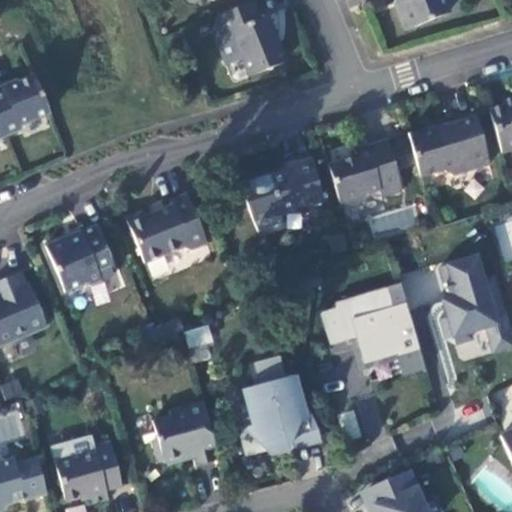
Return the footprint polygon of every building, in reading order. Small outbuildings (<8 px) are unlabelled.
[(398,0),(399,1),(389,5),(400,31),(443,15),(436,0),(398,0)] [(263,21),(255,2),(215,18),(224,37),(211,42),(221,66),(240,58),(248,75),(286,59),(269,18),(263,21)] [(20,126),(50,113),(34,76),(4,89),(6,93),(0,94),(0,120),(7,136),(21,130),(20,126)] [(502,105),(489,109),(504,157),(511,154),(511,97),(501,100),(502,105)] [(426,124),(405,130),(419,177),(442,170),(448,175),(484,165),(470,117),(442,125),(444,130),(431,134),(430,128),(426,124)] [(442,125),(430,128),(431,134),(444,130),(442,125)] [(353,149),(324,156),(338,203),(366,195),(371,188),(376,187),(379,198),(400,191),(383,135),(352,144),(353,149)] [(236,177),(255,226),(281,220),(278,209),(322,199),(308,152),(291,156),(292,161),(236,177)] [(206,240),(185,190),(168,196),(171,203),(146,214),(139,208),(124,214),(144,261),(183,245),(189,247),(206,240)] [(410,213),(370,217),(372,230),(412,226),(410,213)] [(90,284),(115,271),(94,222),(79,229),(82,236),(73,240),(62,236),(44,243),(63,291),(86,281),(90,284)] [(488,339),(509,333),(493,279),(483,282),(476,258),(440,269),(449,300),(456,298),(458,307),(444,312),(440,320),(445,339),(454,344),(470,339),(468,333),(485,328),(488,339)] [(0,345),(45,327),(27,282),(17,273),(0,279),(0,289),(2,294),(0,294),(0,345)] [(430,276),(406,279),(408,304),(433,302),(430,276)] [(298,277),(275,284),(281,301),(304,294),(298,277)] [(419,350),(406,305),(392,309),(386,290),(335,304),(336,309),(320,313),(329,344),(356,337),(363,363),(396,354),(397,356),(419,350)] [(208,325),(185,331),(193,362),(208,358),(204,346),(213,343),(208,325)] [(300,376),(246,389),(249,401),(239,400),(241,421),(262,429),(265,444),(275,452),(290,449),(286,436),(295,434),(291,419),(317,413),(316,407),(308,408),(300,376)] [(18,379),(0,383),(3,398),(21,394),(18,379)] [(205,399),(171,408),(173,413),(154,418),(159,437),(153,439),(159,461),(165,459),(171,463),(183,460),(186,454),(194,451),(197,464),(221,458),(205,399)] [(355,410),(339,413),(344,441),(360,437),(355,410)] [(324,441),(317,413),(291,419),(295,434),(298,447),(324,441)] [(511,429),(499,435),(511,466),(511,429)] [(123,485),(109,440),(92,445),(90,436),(51,448),(67,503),(88,496),(91,504),(109,499),(107,490),(123,485)] [(24,502),(46,495),(36,459),(14,465),(12,459),(0,462),(0,511),(5,511),(8,506),(13,504),(12,501),(23,498),(24,502)] [(365,505),(368,511),(427,511),(408,468),(367,485),(374,501),(365,505)]
